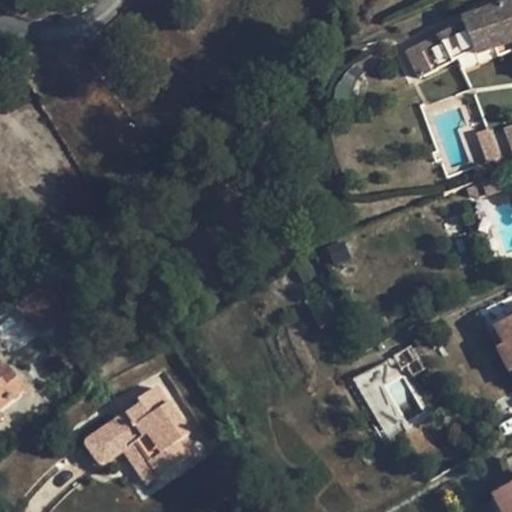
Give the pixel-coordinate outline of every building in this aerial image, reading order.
[(462,24),(407,51),(420,78),(473,52),(474,56),(498,48),(491,31),(511,23),(511,2),(461,21),(462,24)] [(498,48),(511,42),(511,23),(491,31),(498,48)] [(475,134),(486,163),(500,158),(489,130),(475,134)] [(481,185),(466,189),(468,197),(479,200),(485,198),(481,185)] [(0,228),(0,286),(28,264),(0,228)] [(65,318),(50,279),(14,307),(39,338),(65,318)] [(472,318),(482,337),(490,333),(480,313),(472,318)] [(511,321),(495,330),(504,347),(496,350),(509,375),(511,373),(511,321)] [(406,367),(412,378),(426,369),(417,350),(414,351),(411,347),(393,357),(401,370),(406,367)] [(0,411),(25,392),(6,369),(0,373),(0,411)] [(190,435),(156,388),(137,401),(139,405),(126,415),(85,444),(101,467),(122,453),(135,444),(159,478),(196,452),(186,438),(190,435)] [(121,408),(126,415),(139,405),(137,401),(135,399),(121,408)] [(146,487),(159,478),(135,444),(122,453),(146,487)] [(503,477),(488,486),(494,498),(510,489),(503,477)] [(511,511),(511,488),(510,489),(494,498),(492,499),(499,511),(511,511)]
